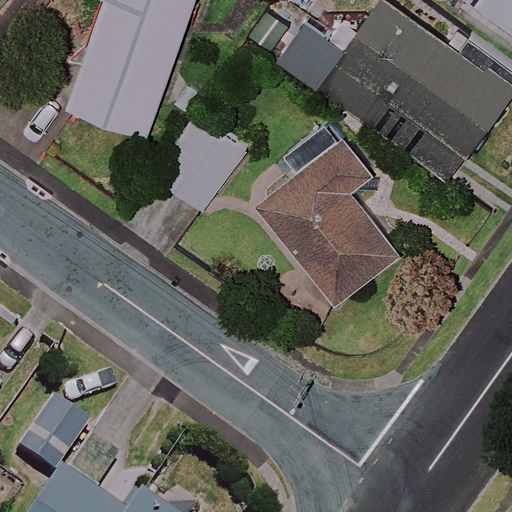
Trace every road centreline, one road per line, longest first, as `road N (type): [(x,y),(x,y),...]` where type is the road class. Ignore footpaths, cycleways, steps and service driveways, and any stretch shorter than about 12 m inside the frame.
road 1 (residential): [(406,502),(0,209)]
road 2 (residential): [(406,502),(511,357)]
